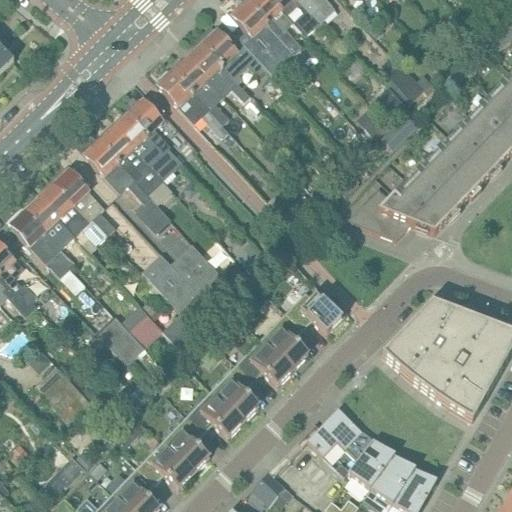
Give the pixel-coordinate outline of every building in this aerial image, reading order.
[(248,0),(244,4),(282,45),(287,52),(290,60),(293,57),(300,51),(285,34),(292,27),(280,14),(266,0),(248,0)] [(266,0),(280,14),(292,27),(305,41),(320,27),(293,0),(266,0)] [(293,0),(320,27),(334,13),(321,0),(293,0)] [(238,16),(232,21),(245,36),(238,43),(237,43),(243,49),(247,53),(246,53),(265,72),(268,76),(271,79),(271,78),(281,69),(290,60),(287,52),(282,45),(244,4),(235,13),(238,16)] [(511,42),(511,21),(504,14),(476,40),(494,59),(511,42)] [(207,39),(199,47),(237,88),(242,83),(238,79),(248,70),(257,80),(265,72),(246,53),(243,49),(235,56),(216,36),(210,42),(207,39)] [(192,58),(187,63),(223,101),(231,93),(244,107),(250,101),(237,88),(199,47),(190,55),(192,58)] [(0,77),(13,66),(0,52),(0,77)] [(179,66),(170,74),(219,126),(222,129),(228,123),(214,109),(223,101),(187,63),(181,69),(179,66)] [(399,68),(388,78),(399,90),(392,96),(406,111),(423,95),(423,94),(424,94),(416,85),(399,67),(399,68)] [(158,91),(157,91),(193,129),(194,129),(201,121),(215,136),(221,130),(222,129),(219,126),(170,74),(161,82),(164,85),(158,90),(158,91)] [(393,201),(389,205),(378,193),(346,226),(395,245),(410,229),(434,238),(468,203),(470,205),(480,196),(477,193),(509,159),(511,162),(511,86),(398,205),(393,201)] [(386,127),(404,110),(385,91),(368,108),(386,127)] [(153,134),(161,126),(142,106),(136,111),(133,108),(124,117),(176,172),(181,168),(168,153),(169,151),(153,134)] [(176,172),(124,117),(116,125),(118,128),(113,133),(162,186),(176,172)] [(405,119),(383,140),(395,153),(417,131),(405,119)] [(373,120),(363,129),(376,143),(386,133),(373,120)] [(105,135),(96,144),(147,197),(148,199),(162,186),(113,133),(107,138),(105,135)] [(152,203),(147,197),(96,144),(87,152),(90,155),(84,161),(115,194),(123,186),(145,210),(152,203)] [(348,174),(334,188),(343,198),(357,184),(348,174)] [(59,178),(50,186),(89,228),(91,225),(106,240),(107,241),(108,239),(114,233),(99,217),(104,213),(68,175),(62,181),(59,178)] [(44,198),(39,203),(58,223),(74,241),(82,234),(84,236),(96,248),(97,249),(106,240),(91,225),(89,228),(50,186),(42,195),(44,198)] [(319,187),(311,194),(325,210),(334,202),(319,187)] [(292,235),(302,225),(275,196),(265,205),(292,235)] [(31,205),(22,213),(60,254),(70,264),(77,258),(67,248),(50,230),(58,223),(39,203),(33,208),(31,205)] [(320,220),(307,207),(301,213),(313,226),(320,220)] [(15,225),(9,230),(45,268),(48,272),(49,271),(60,283),(69,274),(70,273),(74,269),(73,267),(70,264),(60,254),(22,213),(13,221),(15,225)] [(276,270),(251,245),(235,261),(260,286),(276,270)] [(193,249),(171,268),(196,298),(219,279),(218,279),(201,258),(193,249)] [(0,281),(27,311),(32,306),(37,301),(27,291),(24,293),(14,283),(24,273),(14,263),(12,265),(10,263),(0,251),(0,281)] [(160,295),(179,315),(196,298),(171,268),(161,258),(142,276),(154,288),(160,295)] [(241,305),(219,279),(196,298),(221,327),(241,305)] [(0,309),(7,303),(10,306),(25,322),(31,315),(35,311),(32,306),(27,311),(0,281),(0,309)] [(248,281),(238,289),(246,299),(256,291),(248,281)] [(154,288),(149,293),(155,299),(160,295),(154,288)] [(326,339),(330,335),(331,335),(345,321),(334,311),(331,313),(315,298),(310,302),(304,297),(284,318),(302,335),(311,326),(326,339)] [(221,327),(196,298),(179,315),(205,344),(221,327)] [(398,374),(413,387),(433,402),(449,412),(463,421),(471,426),(511,353),(511,338),(431,308),(382,359),(386,363),(398,374)] [(179,315),(161,334),(162,336),(187,362),(205,344),(179,315)] [(145,317),(127,334),(143,352),(162,336),(161,334),(145,317)] [(302,335),(284,318),(259,344),(292,375),(307,359),(293,345),(302,335)] [(144,353),(143,352),(127,334),(118,323),(99,340),(126,369),(144,353)] [(277,392),(290,377),(292,375),(259,344),(235,369),(253,387),(262,377),(277,392)] [(128,368),(127,369),(140,384),(148,377),(135,362),(128,368)] [(253,387),(235,369),(210,395),(243,427),(258,411),(243,396),(253,387)] [(56,371),(42,384),(34,391),(67,428),(89,409),(56,371)] [(0,388),(0,412),(14,400),(2,387),(0,388)] [(139,389),(126,401),(137,413),(150,400),(139,389)] [(227,443),(243,427),(210,395),(185,421),(203,438),(212,429),(227,443)] [(322,461),(337,446),(357,465),(372,445),(373,446),(374,445),(356,431),(337,413),(306,446),(322,461)] [(203,438),(185,421),(160,446),(193,478),(209,462),(194,448),(203,438)] [(357,465),(347,478),(369,495),(370,495),(393,461),(394,460),(373,446),(372,445),(357,465)] [(160,446),(135,472),(153,490),(163,480),(178,495),(193,478),(160,446)] [(22,470),(32,461),(19,448),(10,457),(22,470)] [(369,495),(361,506),(370,511),(390,511),(414,475),(415,474),(393,461),(370,495),(369,495)] [(335,473),(343,481),(348,475),(340,467),(335,473)] [(153,490),(135,472),(110,498),(125,511),(157,511),(144,499),(153,490)] [(414,475),(390,511),(421,511),(436,486),(414,475)] [(268,478),(251,496),(268,511),(272,508),(279,500),(285,493),(278,488),(268,478)] [(47,508),(55,499),(44,488),(35,497),(47,508)] [(285,493),(279,500),(286,506),(292,499),(285,493)] [(94,511),(85,503),(76,511),(125,511),(110,498),(96,511),(94,511)] [(511,511),(511,501),(509,500),(502,511),(511,511)]
